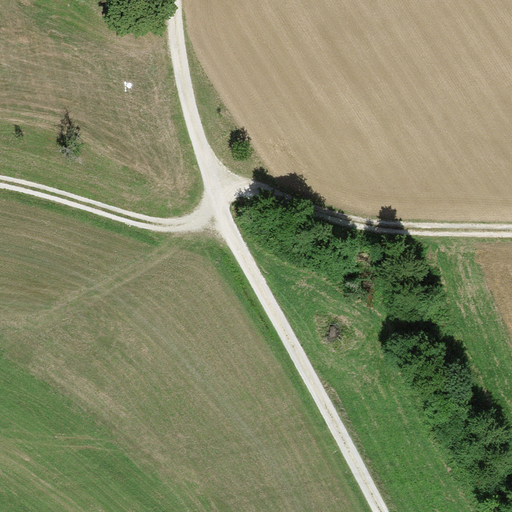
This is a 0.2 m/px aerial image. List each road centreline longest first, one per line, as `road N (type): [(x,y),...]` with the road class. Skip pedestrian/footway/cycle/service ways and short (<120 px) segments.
road 1 (track): [(377,511),(245,262),(217,191)]
road 2 (track): [(511,230),(403,230),(217,191)]
road 3 (track): [(0,180),(174,219),(217,191)]
road 4 (track): [(0,343),(162,242),(174,219)]
road 5 (track): [(217,191),(180,98),(171,0)]
